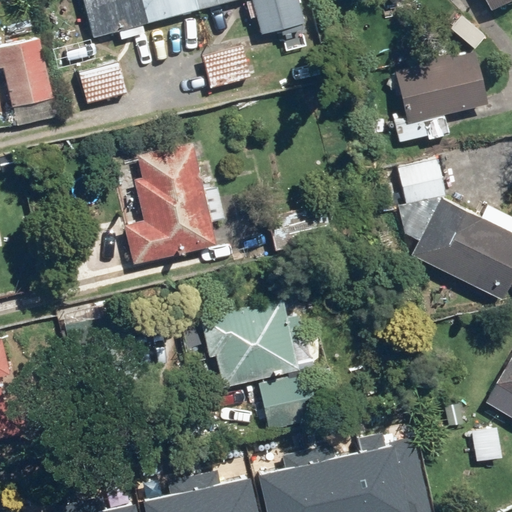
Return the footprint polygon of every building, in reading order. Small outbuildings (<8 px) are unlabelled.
[(83,0),(92,34),(228,0),(83,0)] [(251,0),(259,30),(303,20),(298,0),(251,0)] [(39,36),(0,44),(0,63),(3,63),(12,104),(52,96),(39,36)] [(241,42),(202,53),(210,85),(250,74),(241,42)] [(476,46),(394,67),(405,111),(384,116),(390,140),(448,125),(445,112),(490,101),(476,46)] [(78,71),(85,100),(127,89),(120,60),(78,71)] [(133,176),(141,216),(124,219),(132,259),(212,243),(207,218),(224,214),(218,181),(203,184),(194,139),(136,150),(141,174),(133,176)] [(480,212),(442,192),(438,200),(420,191),(400,230),(418,239),(411,254),(498,298),(511,271),(511,214),(486,201),(480,212)] [(306,201),(264,213),(277,258),(357,235),(346,197),(308,208),(306,201)] [(281,296),(199,311),(207,352),(215,351),(221,383),(258,376),(268,426),(317,417),(308,369),(299,370),(293,340),(305,338),(300,310),(284,313),(281,296)] [(103,313),(62,319),(67,353),(109,347),(103,313)] [(0,438),(29,433),(22,395),(0,400),(0,397),(0,375),(12,373),(6,342),(0,343),(0,438)] [(511,351),(495,378),(511,388),(511,351)] [(433,511),(416,438),(389,445),(386,433),(361,439),(365,449),(379,511),(433,511)] [(379,511),(365,449),(343,454),(340,443),(309,450),(323,511),(379,511)] [(258,475),(266,511),(323,511),(309,450),(282,457),(285,469),(258,475)] [(264,511),(256,476),(229,482),(227,470),(198,476),(206,511),(264,511)] [(146,500),(148,511),(206,511),(198,476),(170,482),(173,494),(146,500)] [(138,511),(137,504),(110,510),(107,498),(79,504),(80,511),(138,511)]
